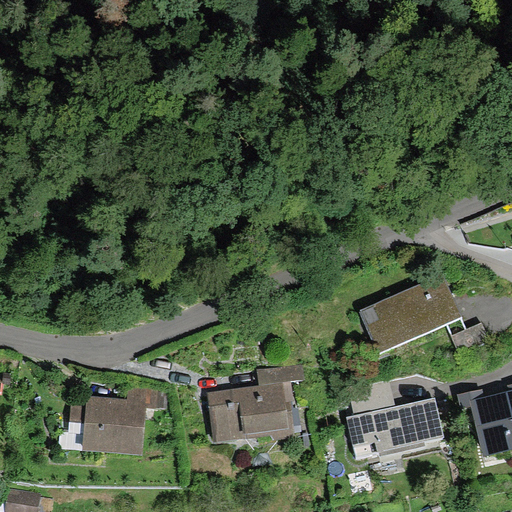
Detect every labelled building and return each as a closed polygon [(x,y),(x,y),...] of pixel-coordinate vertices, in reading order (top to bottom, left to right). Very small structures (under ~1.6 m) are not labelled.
[(446,279),(359,320),(384,373),(471,331),(446,279)] [(289,383),(206,397),(215,450),(298,436),(289,383)] [(436,392),(344,409),(354,465),(447,447),(436,392)] [(151,407),(82,401),(78,453),(147,459),(151,407)] [(511,402),(467,412),(480,474),(511,467),(511,402)] [(39,511),(42,495),(8,490),(5,511),(39,511)]
